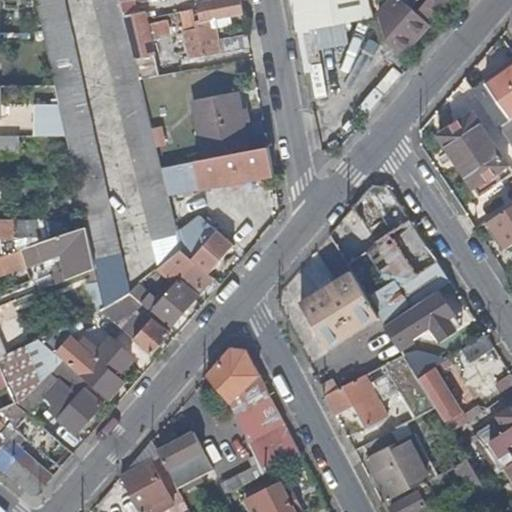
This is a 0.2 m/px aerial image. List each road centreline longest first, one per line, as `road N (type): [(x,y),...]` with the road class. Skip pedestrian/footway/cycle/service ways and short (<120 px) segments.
road 1 (residential): [(60,511),(244,291)]
road 2 (residential): [(358,511),(244,291)]
road 3 (residential): [(381,134),(511,332)]
road 4 (residential): [(305,225),(264,0)]
road 5 (residential): [(381,134),(500,0)]
